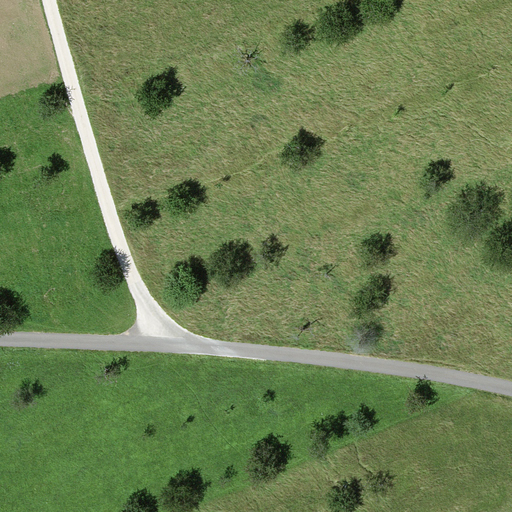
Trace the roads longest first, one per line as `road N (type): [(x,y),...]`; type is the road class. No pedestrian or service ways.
road 1 (unclassified): [(511,388),(401,366),(166,343),(0,339)]
road 2 (track): [(166,343),(109,212),(50,0)]
